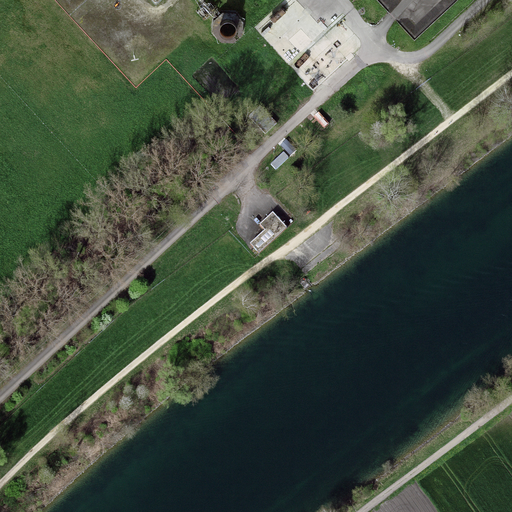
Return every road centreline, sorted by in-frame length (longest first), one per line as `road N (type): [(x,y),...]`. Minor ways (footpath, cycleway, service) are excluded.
road 1 (track): [(511,78),(220,297),(0,488)]
road 2 (track): [(364,511),(511,399)]
